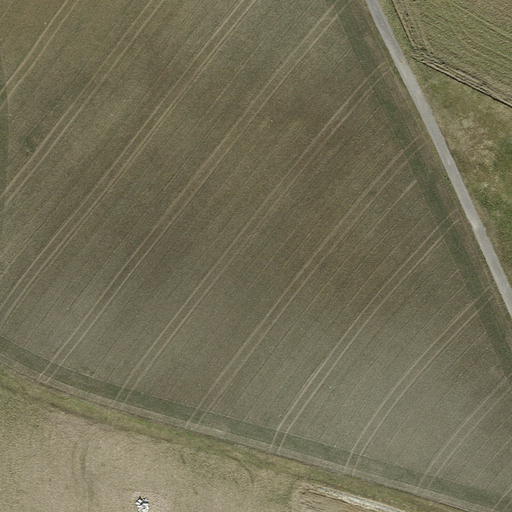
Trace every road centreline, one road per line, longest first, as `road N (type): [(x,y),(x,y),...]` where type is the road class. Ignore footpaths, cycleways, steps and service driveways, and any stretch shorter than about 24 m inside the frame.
road 1 (track): [(0,378),(425,511)]
road 2 (track): [(511,300),(371,0)]
